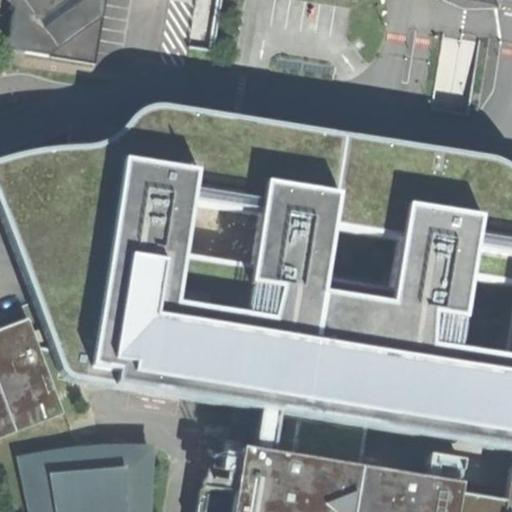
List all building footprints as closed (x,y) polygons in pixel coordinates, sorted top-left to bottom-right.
[(0,0),(14,0),(9,33),(23,53),(94,65),(105,0),(0,0)] [(3,162),(0,163),(0,225),(52,366),(63,377),(77,384),(254,412),(364,431),(511,455),(511,176),(492,173),(492,167),(499,167),(494,164),(488,162),(480,161),(163,110),(140,113),(135,114),(130,117),(127,122),(121,130),(117,135),(112,140),(104,144),(97,147),(91,150),(82,151),(60,152),(45,153),(29,156),(14,159),(3,162)] [(0,438),(66,413),(30,319),(0,330),(0,438)] [(254,412),(249,448),(359,467),(364,431),(254,412)] [(511,511),(511,471),(510,471),(505,470),(502,490),(455,484),(359,467),(249,448),(235,446),(230,477),(202,473),(199,490),(198,490),(195,511),(511,511)] [(145,511),(149,450),(119,449),(94,450),(67,453),(43,456),(19,460),(30,511),(145,511)]
